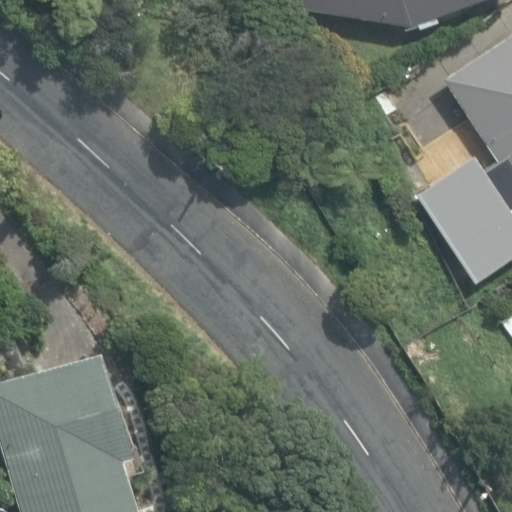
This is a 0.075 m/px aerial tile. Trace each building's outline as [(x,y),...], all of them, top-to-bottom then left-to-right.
[(412,20),(413,25),(433,18),(431,13),(465,0),(285,0),(284,4),(405,23),(412,20)] [(511,28),(440,76),(500,167),(494,170),(511,196),(511,28)] [(370,96),(394,129),(448,91),(424,58),(370,96)] [(511,311),(499,321),(511,337),(511,311)] [(0,377),(0,455),(17,511),(135,511),(118,458),(128,455),(95,348),(0,377)]
